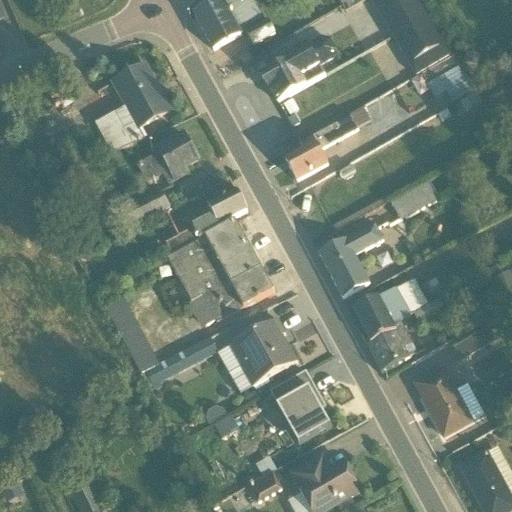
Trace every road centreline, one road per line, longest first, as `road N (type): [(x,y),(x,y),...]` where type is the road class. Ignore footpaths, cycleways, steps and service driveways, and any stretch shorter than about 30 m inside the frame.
road 1 (residential): [(434,511),(157,5)]
road 2 (residential): [(0,76),(157,5)]
